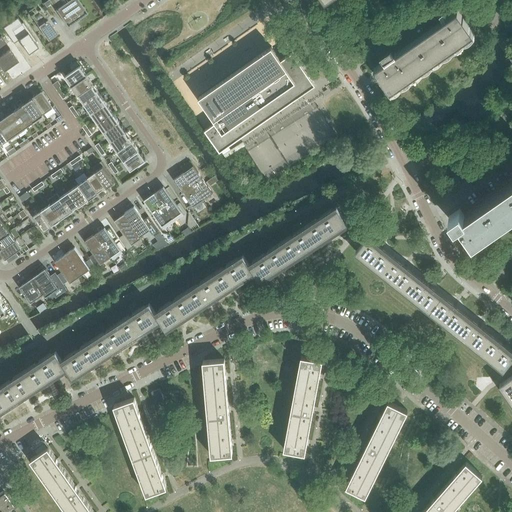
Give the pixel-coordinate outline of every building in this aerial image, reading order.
[(87,12),(78,0),(48,0),(67,26),(87,12)] [(57,33),(37,4),(27,11),(47,40),(57,33)] [(390,91),(462,41),(474,33),(457,10),(455,11),(454,10),(447,14),(446,12),(443,14),(444,16),(443,17),(444,19),(396,53),(395,51),(391,45),(380,53),(384,58),(385,60),(374,68),(390,91)] [(17,17),(7,24),(28,53),(38,47),(17,17)] [(1,36),(0,36),(0,65),(3,71),(18,60),(1,36)] [(284,106),(315,84),(306,72),(292,52),(281,60),(272,46),(199,97),(216,122),(205,129),(220,151),(234,141),(284,106)] [(87,75),(80,66),(65,76),(72,85),(87,75)] [(78,95),(94,84),(87,75),(72,85),(78,95)] [(100,94),(94,84),(78,95),(85,104),(100,94)] [(53,107),(45,96),(42,91),(32,98),(44,113),(53,107)] [(100,94),(85,104),(91,113),(107,103),(100,94)] [(44,113),(32,98),(24,104),(35,120),(44,114),(44,113)] [(98,123),(113,112),(107,103),(91,113),(98,123)] [(35,120),(24,104),(15,110),(26,126),(35,120)] [(26,126),(15,110),(6,116),(17,133),(26,126)] [(104,132),(120,122),(113,112),(98,123),(104,132)] [(17,133),(6,116),(0,120),(0,126),(8,138),(8,139),(17,133)] [(111,142),(126,131),(120,122),(104,132),(111,142)] [(0,126),(0,144),(8,138),(0,126)] [(118,151),(133,141),(126,131),(111,142),(118,151)] [(139,150),(133,141),(118,151),(124,160),(139,150)] [(92,147),(83,153),(85,156),(94,150),(92,147)] [(131,170),(146,159),(139,150),(124,160),(131,170)] [(93,167),(96,172),(106,187),(107,187),(114,182),(111,178),(112,177),(113,177),(101,161),(93,167)] [(212,193),(193,165),(183,172),(184,172),(183,172),(203,200),(212,193)] [(106,187),(96,172),(88,177),(98,192),(105,188),(106,187)] [(184,172),(183,172),(173,179),(193,207),(203,200),(183,172),(184,172)] [(98,192),(88,177),(79,184),(89,199),(98,192)] [(473,242),(511,214),(511,181),(464,215),(460,209),(449,216),(455,225),(461,233),(465,230),(473,242)] [(89,199),(79,184),(69,191),(79,206),(89,199)] [(450,191),(449,190),(445,184),(435,190),(440,197),(450,191)] [(164,185),(154,192),(156,196),(174,222),(184,215),(166,189),(164,185)] [(30,196),(27,191),(19,197),(22,201),(30,196)] [(79,206),(69,191),(60,197),(70,212),(75,209),(75,210),(79,207),(78,206),(79,206)] [(154,192),(144,199),(146,203),(165,229),(174,222),(156,196),(154,192)] [(70,212),(60,197),(50,203),(61,219),(70,212)] [(61,219),(50,203),(41,210),(52,225),(53,224),(61,219)] [(52,225),(41,210),(38,205),(29,211),(40,227),(41,227),(41,226),(44,231),(52,226),(52,225)] [(148,216),(143,220),(134,206),(124,213),(140,236),(150,229),(153,234),(158,230),(148,216)] [(317,243),(347,223),(344,218),(346,216),(343,211),(340,212),(337,207),(306,227),(317,243)] [(0,226),(5,222),(9,220),(4,212),(0,214),(0,226)] [(140,236),(124,213),(114,220),(124,234),(119,237),(126,247),(128,250),(133,246),(132,244),(142,237),(140,236)] [(0,237),(11,230),(5,222),(0,226),(0,237)] [(0,249),(20,235),(15,227),(11,230),(0,237),(0,249)] [(121,250),(105,227),(95,233),(111,256),(121,250)] [(291,260),(317,243),(306,227),(280,244),(291,260)] [(101,273),(106,269),(101,263),(111,256),(95,233),(85,240),(94,253),(89,257),(101,273)] [(26,244),(20,235),(0,249),(6,258),(26,244)] [(393,256),(383,248),(368,236),(364,241),(362,239),(358,245),(360,246),(356,251),(381,271),(393,256)] [(260,280),(291,260),(280,244),(249,264),(249,265),(254,271),(260,280)] [(90,269),(75,247),(65,254),(80,275),(90,269)] [(80,275),(65,254),(55,261),(70,282),(80,275)] [(243,279),(254,271),(249,265),(249,264),(243,255),(212,275),(223,291),(243,279)] [(417,275),(407,267),(393,256),(381,271),(405,290),(417,275)] [(45,268),(41,271),(32,277),(44,294),(48,301),(55,296),(53,292),(59,287),(45,268)] [(197,308),(223,291),(212,275),(186,292),(197,308)] [(442,295),(432,287),(417,275),(405,290),(430,310),(442,295)] [(44,294),(32,277),(19,286),(26,296),(28,295),(33,301),(44,294)] [(166,329),(197,308),(186,292),(155,313),(156,313),(160,319),(160,320),(166,329)] [(454,329),(466,314),(442,295),(430,310),(454,329)] [(43,302),(36,307),(40,312),(47,307),(43,302)] [(149,327),(160,320),(160,319),(156,313),(155,313),(149,303),(119,323),(129,340),(149,327)] [(491,334),(481,326),(466,314),(454,329),(479,349),(491,334)] [(103,357),(129,340),(119,323),(93,340),(103,357)] [(511,357),(511,350),(505,345),(491,334),(479,349),(504,369),(511,357)] [(72,377),(103,357),(93,340),(62,361),(67,368),(72,377)] [(67,368),(62,361),(56,351),(25,371),(36,388),(55,375),(67,368)] [(323,360),(324,353),(309,351),(308,357),(323,360)] [(316,393),(323,360),(308,357),(301,356),(295,389),(316,393)] [(228,392),(226,376),(225,359),(203,361),(206,394),(228,392)] [(0,389),(10,405),(36,388),(25,371),(0,387),(0,389)] [(511,374),(500,383),(501,385),(506,392),(510,399),(511,401),(511,374)] [(164,399),(160,388),(151,391),(155,402),(164,399)] [(0,411),(10,405),(0,389),(0,411)] [(310,426),(316,393),(295,389),(289,422),(310,426)] [(230,426),(229,406),(228,392),(206,394),(209,428),(230,426)] [(146,429),(141,416),(134,397),(114,405),(126,436),(146,429)] [(393,441),(407,411),(388,401),(373,431),(393,441)] [(305,453),(310,426),(289,422),(284,449),(305,453)] [(233,453),(232,439),(230,426),(209,428),(211,455),(233,453)] [(157,460),(153,447),(146,429),(126,436),(137,468),(157,460)] [(378,471),(393,441),(373,431),(358,461),(378,471)] [(68,474),(60,463),(45,441),(33,450),(36,455),(31,459),(50,486),(68,474)] [(167,487),(162,473),(157,460),(137,468),(147,494),(167,487)] [(366,496),(378,471),(358,461),(346,486),(366,496)] [(460,501),(482,476),(466,461),(444,487),(460,501)] [(71,511),(87,501),(79,490),(68,474),(50,486),(68,511),(71,511)] [(422,511),(450,511),(460,501),(444,487),(422,511)] [(0,511),(5,511),(14,506),(14,507),(15,506),(6,493),(0,496),(0,511)] [(94,511),(87,501),(71,511),(94,511)]
